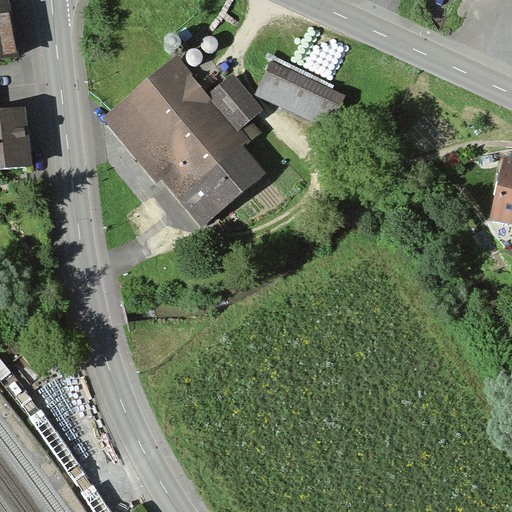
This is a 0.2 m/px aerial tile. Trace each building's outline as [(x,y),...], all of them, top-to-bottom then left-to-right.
[(10,0),(0,0),(0,58),(20,55),(10,0)] [(176,56),(102,117),(157,183),(162,179),(201,227),(268,173),(245,146),(262,132),(252,120),(239,131),(208,94),(176,56)] [(344,93),(271,60),(256,95),(329,127),(344,93)] [(264,110),(233,73),(208,94),(239,131),(252,120),(264,110)] [(0,108),(0,169),(33,165),(26,105),(0,108)] [(490,219),(511,224),(511,157),(505,156),(490,219)]
